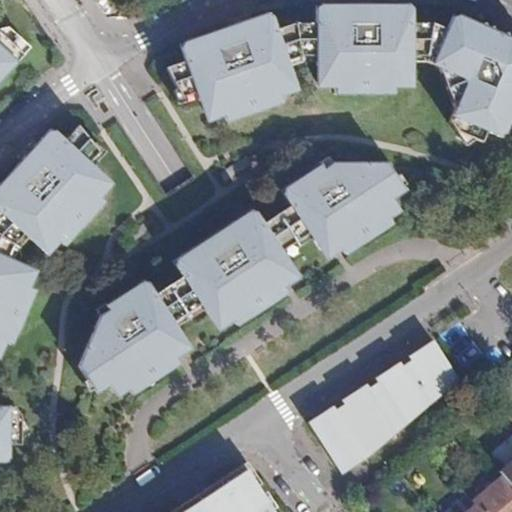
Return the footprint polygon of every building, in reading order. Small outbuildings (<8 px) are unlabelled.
[(313,18),(294,19),(301,53),(302,53),(312,53),(311,58),(312,62),(317,63),(318,83),(332,83),(332,90),(353,89),(353,81),(373,81),(373,88),(392,88),(392,81),(404,79),(404,57),(412,57),(412,48),(425,48),(430,15),(409,15),(407,0),(352,0),(353,6),(338,7),(337,0),(313,2),(313,18)] [(447,21),(430,15),(425,48),(423,57),(426,57),(439,61),(461,102),(456,115),(460,123),(492,133),(497,119),(510,123),(511,117),(511,23),(509,26),(499,22),(496,28),(483,22),(485,18),(452,6),(447,21)] [(166,65),(178,87),(181,94),(195,89),(198,95),(199,99),(205,97),(212,118),(224,113),(226,118),(245,112),(243,106),(253,103),(262,100),(263,106),(282,100),(281,94),(291,90),(285,70),(290,69),(288,65),(286,57),(301,53),(294,19),(276,26),(270,10),(216,28),(218,35),(204,40),(201,33),(178,41),(184,59),(166,65)] [(499,22),(485,18),(483,22),(496,28),(499,22)] [(0,78),(16,61),(0,46),(0,78)] [(423,57),(425,48),(412,48),(412,57),(423,57)] [(303,59),(301,53),(286,57),(288,65),(303,59)] [(181,94),(178,87),(172,88),(178,101),(198,95),(195,89),(181,94)] [(253,103),(255,109),(263,106),(262,100),(253,103)] [(243,106),(245,112),(255,109),(253,103),(243,106)] [(0,233),(14,243),(23,232),(27,237),(29,238),(34,233),(50,248),(58,239),(63,243),(77,229),(72,224),(80,216),(86,209),(90,214),(103,200),(98,195),(107,185),(92,170),(95,166),(92,163),(89,159),(97,149),(91,141),(76,124),(62,138),(50,127),(34,144),(39,148),(29,160),(23,155),(0,180),(0,233)] [(95,140),(91,141),(97,149),(89,159),(92,163),(105,148),(95,140)] [(320,160),(321,162),(324,166),(333,161),(329,154),(320,160)] [(112,308),(102,314),(81,363),(98,389),(110,382),(119,394),(129,387),(135,392),(149,383),(145,377),(160,367),(165,372),(179,363),(176,356),(164,338),(174,332),(179,328),(173,321),(216,292),(222,300),(227,296),(240,314),(250,307),(254,313),(270,302),(266,297),(274,291),(283,285),(287,291),(290,289),(287,284),(283,278),(293,270),(286,259),(290,255),(288,252),(286,247),(297,239),(311,230),(315,235),(318,238),(323,235),(333,228),(345,246),(349,250),(363,241),(359,236),(369,230),(375,225),(379,230),(393,221),(390,216),(400,208),(392,196),(405,187),(389,161),(337,162),(333,161),(324,166),(321,162),(281,188),(291,203),(265,221),(255,207),(174,261),(184,275),(158,292),(148,278),(109,304),(112,308)] [(80,216),(84,221),(90,214),(86,209),(80,216)] [(72,224),(77,229),(84,221),(80,216),(72,224)] [(373,235),(379,230),(375,225),(369,230),(373,235)] [(334,252),(345,246),(333,228),(323,235),(334,252)] [(301,244),(315,235),(311,230),(297,239),(301,244)] [(363,241),(373,235),(369,230),(359,236),(363,241)] [(14,243),(18,246),(27,237),(23,232),(14,243)] [(0,351),(1,352),(6,341),(11,343),(19,326),(13,323),(22,304),(27,307),(35,288),(30,285),(35,272),(16,263),(18,259),(14,257),(9,254),(14,243),(0,233),(0,351)] [(288,252),(301,244),(297,239),(286,247),(288,252)] [(18,246),(14,243),(9,254),(14,257),(18,246)] [(297,276),(293,270),(283,278),(287,284),(297,276)] [(278,297),(287,291),(283,285),(274,291),(278,297)] [(270,302),(278,297),(274,291),(266,297),(270,302)] [(97,308),(102,314),(112,308),(109,304),(108,301),(97,308)] [(13,323),(19,326),(27,307),(22,304),(13,323)] [(164,338),(176,356),(186,350),(174,332),(164,338)] [(338,409),(314,424),(347,476),(371,460),(368,457),(377,451),(378,453),(400,435),(397,431),(405,426),(408,428),(430,409),(428,406),(437,400),(439,403),(465,381),(441,343),(413,361),(416,364),(408,369),(406,366),(380,382),(382,386),(374,391),(371,388),(346,403),(349,407),(341,412),(338,409)] [(0,469),(3,470),(4,455),(18,456),(21,425),(17,416),(1,414),(0,412),(0,469)] [(511,498),(511,453),(490,472),(494,477),(511,498)] [(266,511),(252,490),(256,486),(241,464),(202,490),(204,494),(176,511),(266,511)] [(511,511),(511,498),(494,477),(464,501),(468,506),(473,511),(511,511)] [(176,511),(204,494),(202,490),(170,511),(169,511),(176,511)] [(441,511),(460,511),(468,506),(464,501),(460,497),(441,511)]
